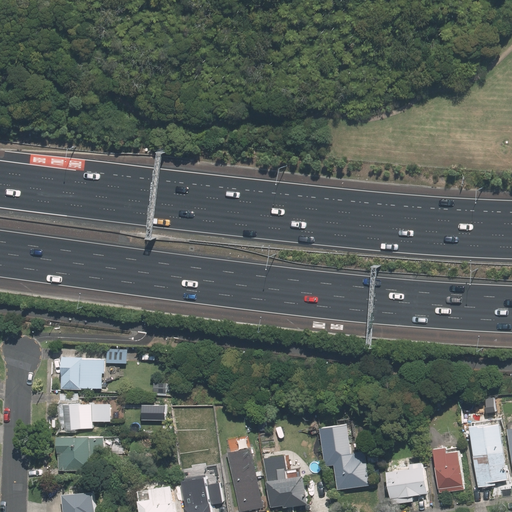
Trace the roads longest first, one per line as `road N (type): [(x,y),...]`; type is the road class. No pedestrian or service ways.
road 1 (motorway): [(511,297),(265,277),(0,241)]
road 2 (motorway): [(0,178),(252,210),(511,229)]
road 3 (residential): [(12,511),(18,351)]
